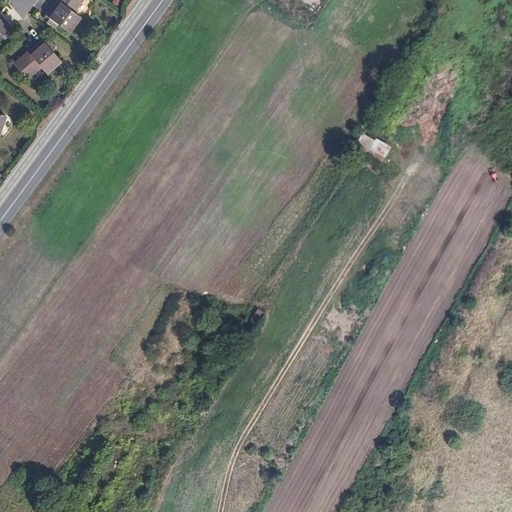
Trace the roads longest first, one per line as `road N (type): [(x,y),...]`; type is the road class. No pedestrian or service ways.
road 1 (track): [(204,511),(271,390),(415,168)]
road 2 (primary): [(0,220),(161,0)]
